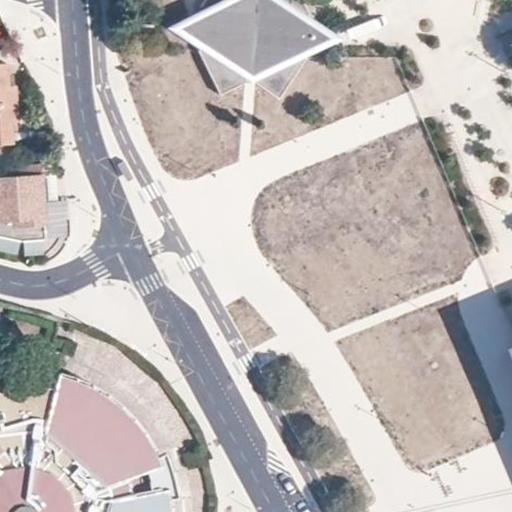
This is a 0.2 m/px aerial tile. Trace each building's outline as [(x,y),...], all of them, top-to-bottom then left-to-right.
[(310,56),(342,40),(311,17),(303,0),(206,0),(196,14),(168,28),(201,52),(223,93),(237,87),(249,80),(254,81),(260,81),(282,97),(310,56)] [(0,102),(16,101),(15,85),(8,85),(8,75),(7,63),(0,63),(0,102)] [(0,158),(14,157),(12,139),(10,118),(17,118),(16,101),(0,102),(0,158)] [(125,180),(132,178),(125,162),(119,165),(125,180)] [(12,225),(26,224),(44,223),(47,223),(46,208),(45,199),(43,174),(43,164),(25,165),(26,176),(0,177),(0,220),(9,219),(9,225),(12,225)] [(57,187),(56,173),(43,174),(45,199),(58,198),(57,187)] [(44,223),(26,224),(12,225),(13,242),(46,241),(44,223)] [(511,322),(507,325),(493,330),(511,375),(511,322)] [(170,511),(171,500),(170,495),(165,468),(157,448),(156,447),(142,424),(124,403),(112,394),(88,379),(62,370),(57,384),(31,380),(17,381),(4,382),(0,383),(0,511),(170,511)] [(189,484),(180,454),(173,440),(156,447),(157,448),(165,468),(170,495),(171,500),(179,498),(181,507),(192,506),(191,495),(189,484)]
